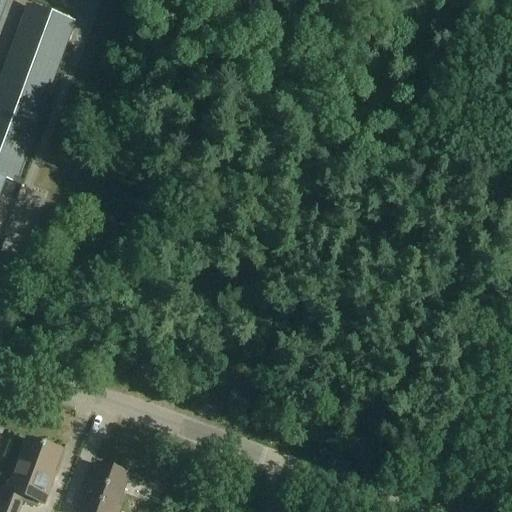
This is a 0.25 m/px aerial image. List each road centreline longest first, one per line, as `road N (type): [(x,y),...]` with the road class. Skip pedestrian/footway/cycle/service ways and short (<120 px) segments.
road 1 (tertiary): [(287,464),(0,361)]
road 2 (track): [(425,511),(511,307)]
road 3 (tertiary): [(418,511),(287,464)]
